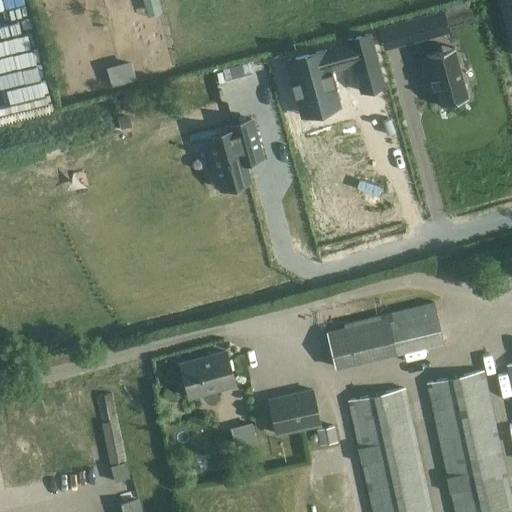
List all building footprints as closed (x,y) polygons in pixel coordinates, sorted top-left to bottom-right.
[(511,0),(497,0),(511,49),(511,0)] [(410,20),(415,39),(435,34),(430,15),(410,20)] [(347,39),(348,45),(324,51),(324,49),(286,59),(301,115),(339,105),(329,69),(353,63),(361,91),(383,85),(369,33),(347,39)] [(460,46),(423,56),(433,91),(442,89),(446,104),(474,96),(460,46)] [(225,81),(252,73),(249,62),(222,70),(225,81)] [(264,156),(253,116),(225,124),(227,129),(204,135),(219,188),(251,179),(246,161),(264,156)] [(344,325),(326,330),(335,365),(442,340),(432,301),(343,322),(344,325)] [(225,350),(180,363),(191,400),(236,388),(225,350)] [(483,368),(426,381),(447,480),(454,511),(511,511),(511,496),(508,480),(499,437),(498,437),(483,368)] [(311,388),(268,398),(277,437),(320,427),(311,388)] [(406,388),(349,400),(372,511),(433,511),(426,480),(421,454),(420,454),(406,388)] [(110,461),(126,458),(112,392),(97,395),(110,461)] [(336,441),(334,426),(317,430),(319,445),(336,441)] [(336,446),(321,449),(323,460),(338,456),(336,446)] [(126,458),(110,461),(114,480),(129,477),(126,458)] [(123,511),(143,511),(139,497),(121,502),(123,511)]
